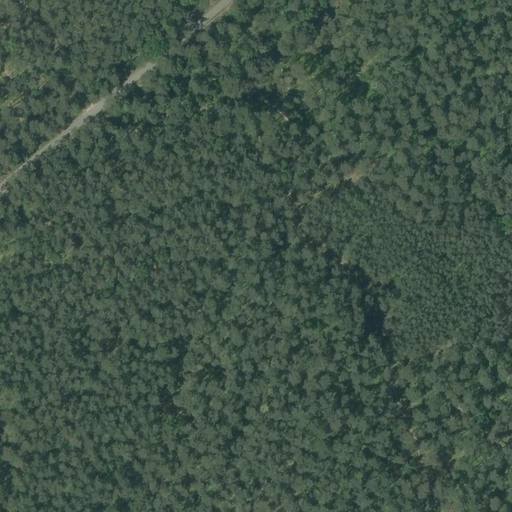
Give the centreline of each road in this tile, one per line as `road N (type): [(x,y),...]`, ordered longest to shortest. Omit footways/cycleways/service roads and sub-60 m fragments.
road 1 (track): [(129,82),(167,99),(228,81),(262,103),(275,157),(271,206),(352,311),(432,511)]
road 2 (unclassified): [(0,187),(232,0)]
road 3 (unknown): [(90,112),(18,0)]
